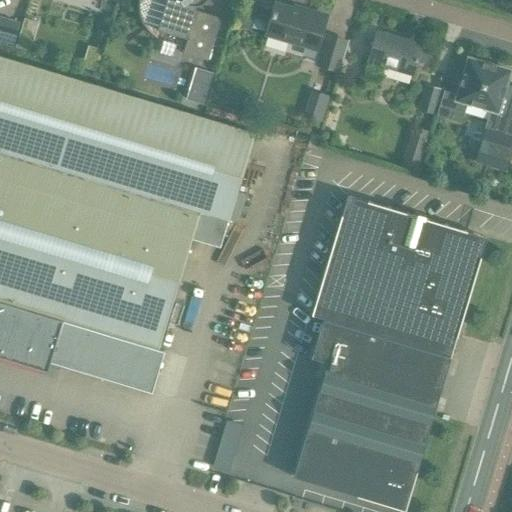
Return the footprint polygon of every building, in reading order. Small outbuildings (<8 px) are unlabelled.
[(142,0),(142,4),(142,8),(142,12),(143,17),(144,20),(146,24),(148,28),(151,31),(154,34),(157,37),(158,36),(156,35),(158,29),(187,38),(183,53),(208,60),(221,17),(195,10),(198,0),(142,0)] [(317,49),(326,15),(294,5),(293,9),(275,3),(266,33),(317,49)] [(242,4),(235,27),(251,32),(252,28),(266,32),(269,22),(255,17),(257,8),(242,4)] [(0,16),(0,41),(12,45),(19,22),(0,16)] [(25,17),(16,46),(29,50),(38,21),(25,17)] [(411,74),(420,43),(376,30),(367,60),(411,74)] [(339,69),(347,41),(326,35),(317,63),(339,69)] [(89,45),(82,66),(96,69),(102,49),(89,45)] [(0,56),(0,357),(47,371),(50,362),(151,392),(164,351),(158,349),(191,238),(219,246),(226,221),(227,221),(254,133),(0,56)] [(505,169),(511,145),(511,87),(505,85),(510,70),(468,57),(456,94),(443,90),(436,114),(450,119),(452,113),(462,116),(466,103),(489,110),(474,159),(505,169)] [(196,67),(186,99),(204,104),(214,73),(196,67)] [(433,113),(440,89),(425,85),(417,109),(433,113)] [(312,90),(303,116),(321,122),(330,96),(312,90)] [(412,126),(401,166),(418,171),(430,131),(412,126)] [(323,317),(322,317),(450,356),(480,256),(479,256),(482,248),(482,244),(482,240),(480,237),(477,234),(474,232),(465,230),(465,229),(422,217),(422,215),(410,212),(410,213),(366,200),(366,201),(347,195),(341,214),(340,214),(317,294),(311,314),(323,317)] [(405,509),(450,356),(322,317),(311,357),(326,362),(293,476),(374,500),(373,502),(381,504),(382,502),(405,509)]
